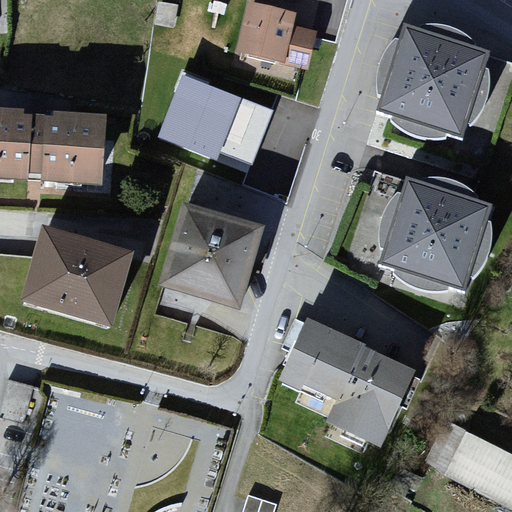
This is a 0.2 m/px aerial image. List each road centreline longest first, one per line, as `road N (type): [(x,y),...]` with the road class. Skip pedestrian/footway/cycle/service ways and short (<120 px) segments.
road 1 (residential): [(356,0),(247,388),(215,399),(0,356)]
road 2 (motorway): [(0,354),(511,303)]
road 3 (motorway): [(511,191),(0,242)]
